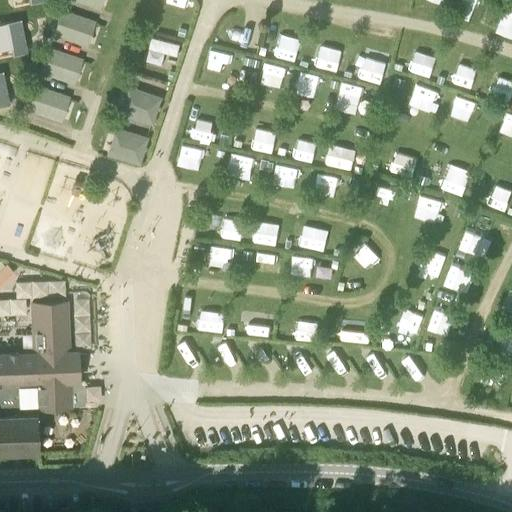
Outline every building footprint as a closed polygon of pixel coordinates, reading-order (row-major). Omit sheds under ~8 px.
[(464,0),(461,9),(475,15),(480,0),(464,0)] [(21,2),(18,19),(35,23),(39,6),(21,2)] [(55,32),(90,43),(98,17),(63,6),(55,32)] [(277,52),(298,58),(304,35),(283,30),(277,52)] [(168,52),(180,54),(183,40),(153,34),(148,59),(165,63),(168,52)] [(2,53),(20,60),(26,44),(8,37),(2,53)] [(318,40),(312,63),(340,70),(346,47),(318,40)] [(79,80),(86,54),(49,44),(43,70),(79,80)] [(381,81),(392,52),(370,44),(360,74),(381,81)] [(208,65),(231,71),(236,51),(213,46),(208,65)] [(433,74),(439,54),(417,48),(411,68),(433,74)] [(464,50),(455,80),(472,85),(481,56),(464,50)] [(253,78),(275,84),(281,63),(259,57),(253,78)] [(302,69),(298,91),(319,94),(323,73),(302,69)] [(511,78),(498,73),(492,88),(509,95),(511,88),(511,78)] [(0,101),(10,103),(14,82),(0,78),(0,101)] [(343,79),(338,107),(360,111),(365,84),(343,79)] [(30,107),(65,118),(73,92),(38,81),(30,107)] [(157,121),(167,94),(131,81),(121,109),(157,121)] [(436,110),(443,89),(418,81),(410,101),(436,110)] [(452,113),(473,118),(478,98),(458,92),(452,113)] [(511,132),(511,109),(509,108),(501,129),(511,132)] [(196,135),(213,138),(216,119),(199,117),(196,135)] [(145,162),(153,133),(116,123),(108,152),(145,162)] [(255,147),(276,149),(278,128),(258,125),(255,147)] [(296,155),(315,159),(318,140),(300,137),(296,155)] [(185,163),(204,167),(208,146),(189,142),(185,163)] [(355,166),(356,155),(369,157),(370,144),(359,143),(359,145),(331,142),(329,163),(355,166)] [(236,149),(230,172),(252,178),(258,155),(236,149)] [(398,150),(396,169),(417,171),(419,153),(398,150)] [(452,161),(444,186),(467,192),(474,168),(452,161)] [(277,162),(275,182),(298,185),(301,164),(277,162)] [(316,189),(336,193),(341,175),(321,170),(316,189)] [(394,211),(399,187),(380,183),(374,206),(394,211)] [(511,188),(496,185),(492,203),(509,207),(511,192),(511,188)] [(422,192),(417,214),(442,220),(447,198),(422,192)] [(176,208),(174,227),(196,229),(198,210),(176,208)] [(220,232),(240,236),(244,216),(224,212),(220,232)] [(278,242),(282,222),(259,218),(255,238),(278,242)] [(464,239),(491,253),(501,232),(484,224),(484,226),(473,221),(464,239)] [(302,243),(327,248),(331,227),(306,222),(302,243)] [(370,268),(383,254),(368,240),(355,254),(370,268)] [(202,264),(224,265),(226,243),(204,241),(202,264)] [(260,249),(257,268),(279,271),(282,252),(260,249)] [(293,274),(312,276),(314,257),(295,255),(293,274)] [(0,278),(14,268),(9,262),(0,268),(0,278)] [(447,283),(464,290),(472,271),(455,264),(447,283)] [(17,295),(68,294),(67,276),(17,278),(17,295)] [(0,296),(0,311),(12,312),(12,296),(0,296)] [(401,322),(419,329),(425,313),(408,306),(401,322)] [(202,308),(201,327),(226,328),(227,309),(202,308)] [(447,339),(453,319),(434,313),(428,334),(447,339)] [(0,353),(0,384),(16,384),(17,404),(38,403),(38,398),(52,397),(50,355),(70,354),(70,316),(47,317),(48,352),(0,353)] [(511,322),(499,317),(490,337),(511,346),(511,322)] [(218,364),(236,361),(233,343),(214,347),(218,364)] [(287,351),(294,369),(312,362),(306,344),(287,351)] [(363,358),(368,371),(385,363),(380,351),(363,358)] [(0,452),(38,451),(36,413),(0,413),(0,452)]
